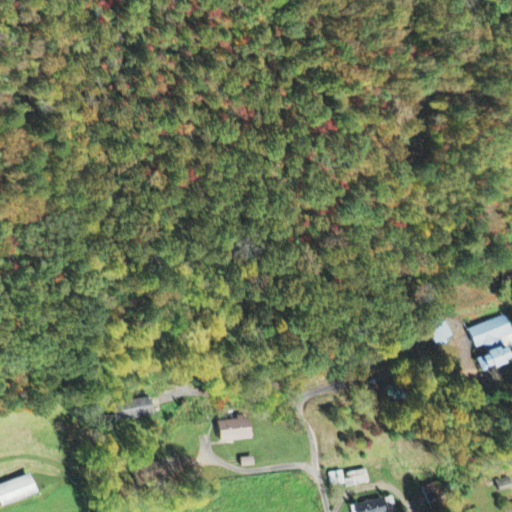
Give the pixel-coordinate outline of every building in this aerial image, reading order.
[(503,275),(511,275),(511,247),(504,248),(503,275)] [(479,374),(507,364),(499,339),(511,336),(505,318),(466,330),(473,351),(480,348),(484,358),(475,361),(479,374)] [(423,324),(429,345),(447,340),(441,319),(423,324)] [(504,350),(511,349),(511,337),(503,338),(504,350)] [(111,404),(113,423),(151,420),(149,401),(111,404)] [(218,444),(249,442),(248,421),(217,422),(218,444)] [(131,469),(134,486),(163,481),(160,463),(131,469)] [(331,488),(344,485),(345,490),(369,485),(366,471),(344,476),(344,472),(328,476),(331,488)] [(0,486),(0,498),(3,507),(34,497),(28,477),(0,486)] [(387,511),(394,511),(391,499),(351,508),(351,511),(387,511)]
